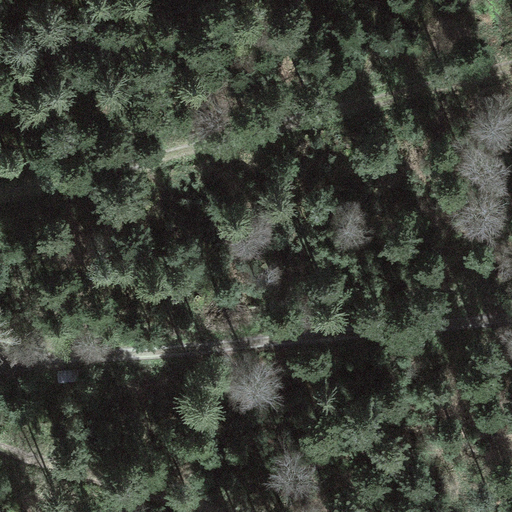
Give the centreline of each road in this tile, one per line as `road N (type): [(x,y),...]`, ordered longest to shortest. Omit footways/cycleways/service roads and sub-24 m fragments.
road 1 (track): [(0,212),(511,74)]
road 2 (track): [(0,365),(511,327)]
